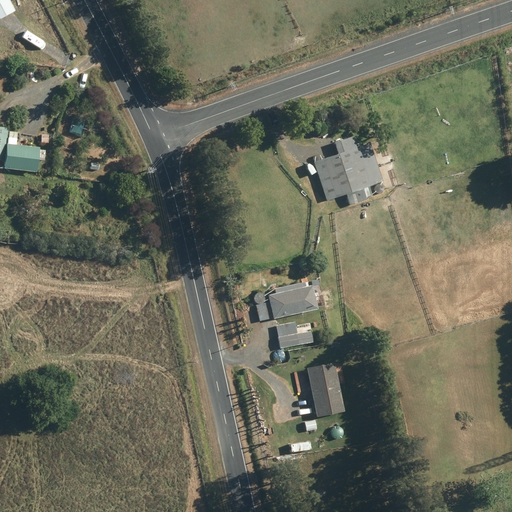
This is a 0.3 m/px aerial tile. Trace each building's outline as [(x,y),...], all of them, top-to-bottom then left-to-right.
[(4,0),(0,0),(0,16),(10,11),(4,0)] [(0,169),(32,174),(33,160),(39,161),(41,151),(35,150),(35,148),(13,145),(13,139),(4,138),(5,129),(0,127),(0,169)] [(367,187),(380,182),(366,143),(354,147),(350,137),(329,144),(333,155),(310,163),(324,202),(342,195),(346,207),(364,200),(363,197),(370,195),(367,187)] [(271,295),(263,296),(269,320),(313,310),(308,287),(302,288),(300,283),(270,290),(271,295)] [(273,327),(276,349),(296,346),(293,323),(273,327)] [(334,362),(294,370),(299,397),(312,395),(316,415),(344,410),(334,362)]
